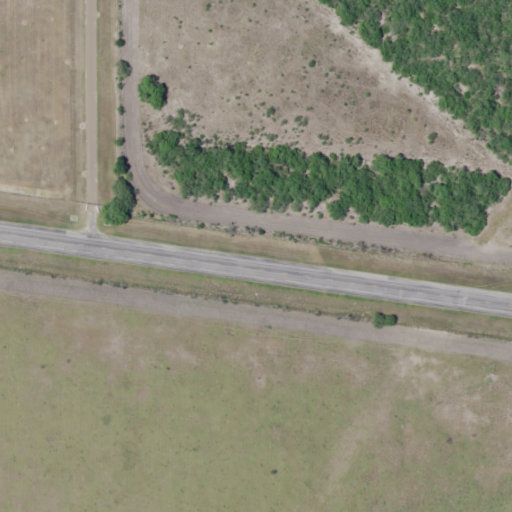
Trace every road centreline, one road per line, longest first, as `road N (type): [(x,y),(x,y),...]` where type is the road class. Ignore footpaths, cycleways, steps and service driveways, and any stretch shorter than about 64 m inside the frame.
road 1 (secondary): [(511,306),(0,234)]
road 2 (residential): [(91,247),(76,0)]
